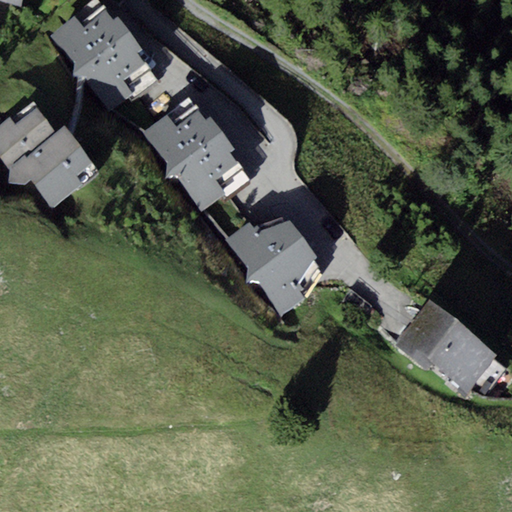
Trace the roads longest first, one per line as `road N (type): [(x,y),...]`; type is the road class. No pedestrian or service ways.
road 1 (track): [(190,0),(267,50),(400,160),(511,273)]
road 2 (residential): [(384,305),(280,179),(282,149),(272,124),(138,0)]
